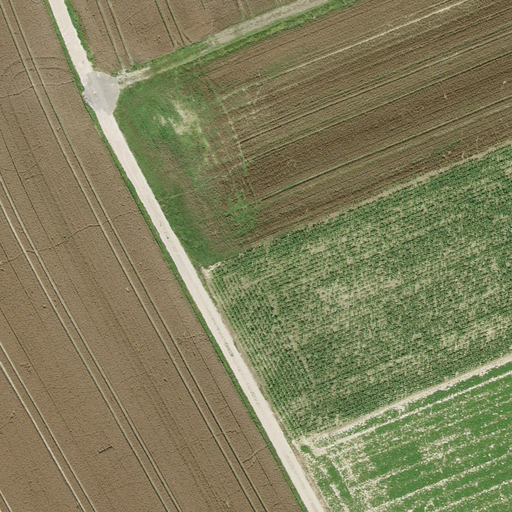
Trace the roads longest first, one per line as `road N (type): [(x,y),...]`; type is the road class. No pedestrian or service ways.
road 1 (track): [(316,511),(93,92),(59,0)]
road 2 (track): [(93,92),(321,0)]
